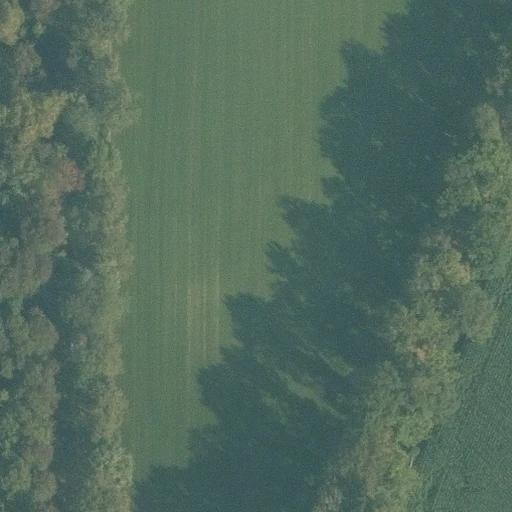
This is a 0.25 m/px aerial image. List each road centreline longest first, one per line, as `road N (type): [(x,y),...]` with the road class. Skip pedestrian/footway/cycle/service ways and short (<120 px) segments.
road 1 (track): [(86,0),(80,511)]
road 2 (track): [(511,124),(366,511)]
